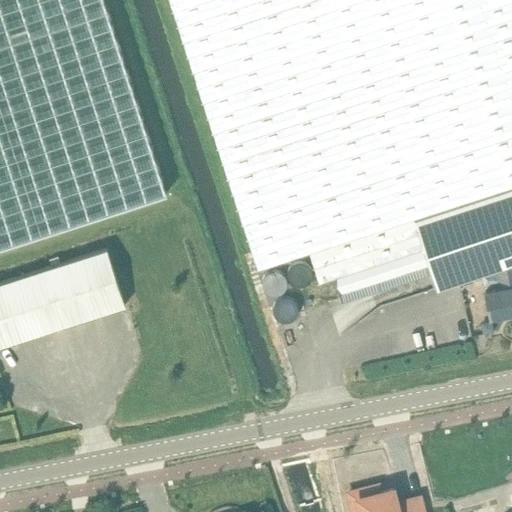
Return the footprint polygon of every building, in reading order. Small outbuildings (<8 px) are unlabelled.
[(0,0),(0,246),(167,192),(104,0),(0,0)] [(511,0),(170,0),(258,268),(309,251),(319,282),(424,248),(424,249),(437,288),(499,267),(511,263),(511,0)] [(0,345),(125,305),(119,286),(106,247),(0,281),(0,345)] [(511,263),(499,267),(503,288),(485,291),(490,317),(511,312),(511,263)] [(491,320),(479,322),(482,333),(493,331),(491,320)] [(398,508),(395,499),(392,489),(370,494),(369,487),(349,492),(353,511),(403,511),(403,507),(398,508)]
